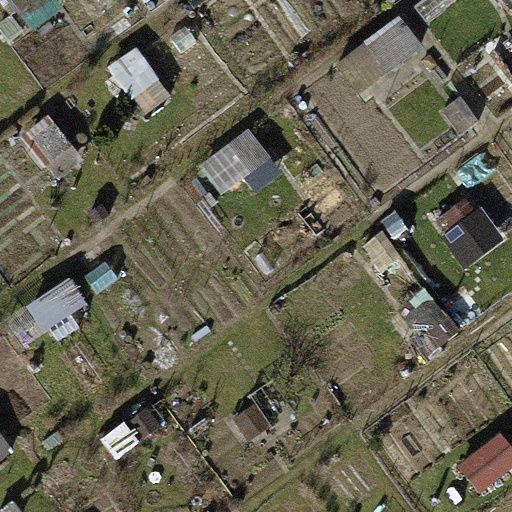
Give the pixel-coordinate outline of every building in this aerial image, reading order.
[(370,85),(427,47),(408,17),(350,55),(370,85)] [(115,65),(144,115),(175,98),(146,47),(115,65)] [(256,128),(204,165),(225,194),(277,157),(256,128)] [(470,216),(448,236),(472,264),(494,245),(470,216)] [(0,459),(17,449),(0,423),(0,459)]
